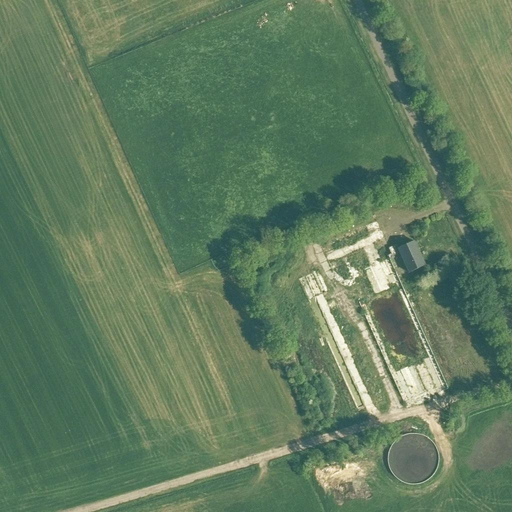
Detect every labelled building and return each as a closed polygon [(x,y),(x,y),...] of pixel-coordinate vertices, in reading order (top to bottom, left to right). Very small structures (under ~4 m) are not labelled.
[(382,221),(325,241),(339,280),(354,274),(403,407),(450,390),(439,360),(434,361),(396,256),(402,253),(399,243),(392,246),(382,221)] [(430,266),(419,240),(401,248),(412,273),(430,266)] [(279,283),(289,278),(285,268),(274,273),(279,283)] [(303,277),(328,344),(335,342),(337,347),(342,345),(344,352),(354,348),(356,353),(360,352),(357,343),(356,343),(329,268),(303,277)] [(348,379),(359,408),(384,399),(373,370),(348,379)] [(424,437),(418,434),(411,434),(404,435),(399,438),(393,443),(390,448),(388,455),(387,461),(389,468),(392,474),(396,479),(402,482),(408,485),(415,485),(421,484),(427,481),(432,476),(436,471),(438,464),(438,458),(437,451),(434,445),(430,440),(424,437)]
